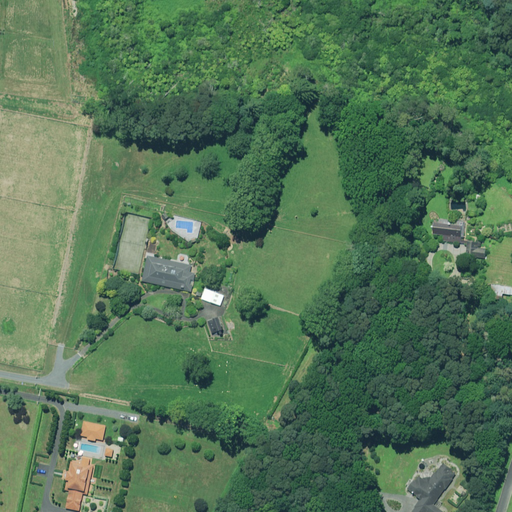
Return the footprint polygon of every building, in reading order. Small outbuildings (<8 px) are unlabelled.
[(465,222),(435,219),(434,237),(440,238),(440,241),(463,243),(465,222)] [(478,244),(468,243),(466,261),(476,262),(477,253),(487,254),(487,248),(478,248),(478,244)] [(193,266),(149,257),(143,282),(192,292),(197,273),(192,272),(193,266)] [(511,288),(492,285),(491,295),(504,297),(504,294),(511,295),(511,288)] [(225,296),(206,289),(202,299),(222,306),(225,296)] [(225,331),(221,318),(209,321),(213,334),(225,331)] [(96,465),(73,460),(70,473),(69,473),(67,480),(71,481),(69,491),(70,491),(67,508),(81,511),(84,496),(90,497),(94,480),(93,479),(96,465)] [(50,466),(39,463),(36,475),(47,478),(50,466)] [(418,482),(415,481),(411,489),(413,490),(411,494),(421,500),(413,511),(444,511),(445,511),(434,506),(443,491),(445,493),(455,476),(440,467),(433,479),(428,476),(426,480),(420,477),(418,482)]
